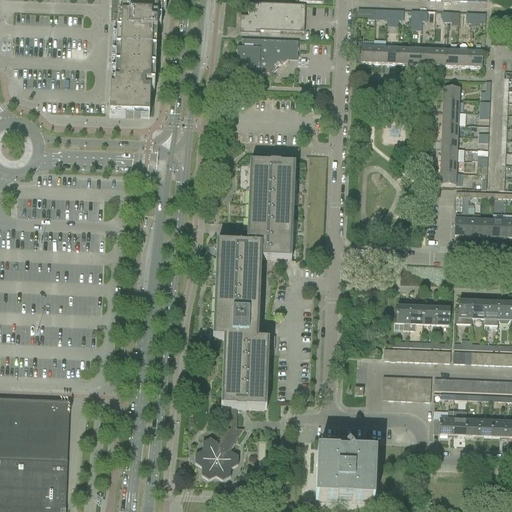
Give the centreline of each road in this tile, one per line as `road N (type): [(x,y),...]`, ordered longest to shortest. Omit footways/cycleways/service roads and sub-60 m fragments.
road 1 (secondary): [(148,508),(182,179)]
road 2 (secondary): [(163,200),(128,511)]
road 3 (unclassified): [(511,463),(431,460),(409,423),(324,418)]
road 4 (unclassified): [(511,262),(334,257)]
road 5 (unclassified): [(324,418),(334,257)]
road 6 (unclassified): [(338,152),(345,0)]
road 7 (secondary): [(186,139),(202,0)]
road 8 (secondary): [(187,0),(172,127)]
